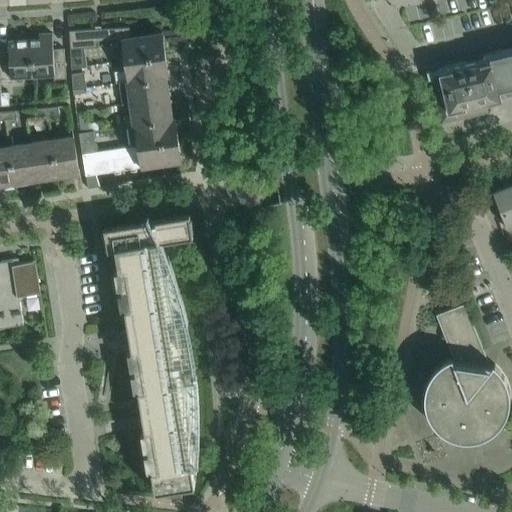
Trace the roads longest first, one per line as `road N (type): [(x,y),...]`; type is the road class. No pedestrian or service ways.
road 1 (secondary): [(317,478),(339,362),(309,0)]
road 2 (secondary): [(267,0),(304,320),(274,467)]
road 3 (residential): [(65,267),(84,488),(0,479)]
road 4 (residential): [(456,511),(317,478)]
